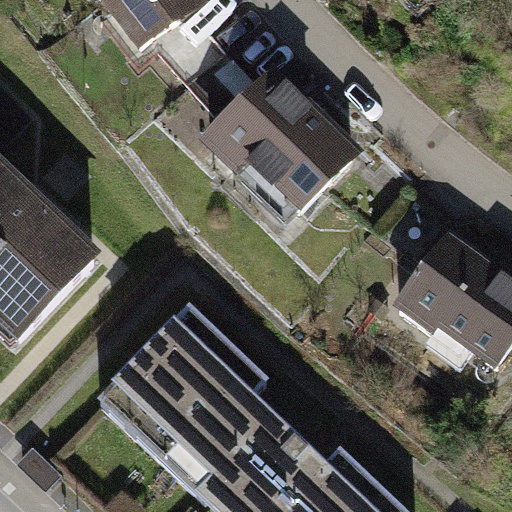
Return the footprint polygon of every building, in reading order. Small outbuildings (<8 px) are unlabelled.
[(82,0),(105,30),(144,0),(82,0)] [(210,15),(198,0),(144,0),(105,30),(137,71),(156,56),(189,89),(228,58),(201,22),(210,15)] [(228,58),(189,89),(219,121),(240,121),(262,96),(228,58)] [(362,162),(276,81),(262,96),(240,121),(205,157),(291,238),(362,162)] [(0,157),(0,363),(103,256),(0,157)] [(511,294),(437,245),(373,340),(475,407),(511,350),(511,294)] [(349,511),(161,337),(99,404),(197,495),(181,511),(349,511)]
